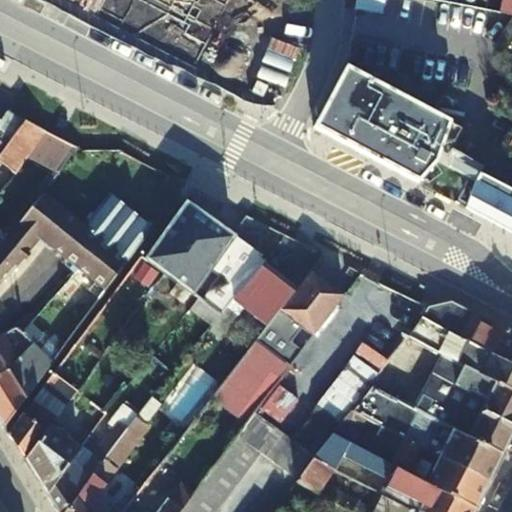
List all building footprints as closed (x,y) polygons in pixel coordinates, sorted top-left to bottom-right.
[(100,0),(94,13),(196,66),(230,0),(100,0)] [(356,0),(355,11),(383,16),(386,0),(356,0)] [(511,0),(503,0),(503,6),(502,10),(511,11),(511,0)] [(511,13),(492,40),(505,49),(511,38),(511,13)] [(344,68),(313,127),(368,157),(418,183),(436,162),(448,122),(344,68)] [(5,108),(0,114),(0,121),(15,130),(23,118),(5,108)] [(15,130),(8,140),(0,151),(0,161),(13,173),(27,154),(44,129),(23,118),(15,130)] [(44,129),(27,154),(58,170),(76,145),(44,129)] [(124,150),(120,150),(114,161),(147,178),(153,166),(124,150)] [(511,233),(511,191),(479,173),(474,183),(465,208),(511,233)] [(184,182),(168,174),(161,185),(176,193),(184,182)] [(41,194),(13,227),(7,233),(0,241),(0,282),(40,240),(80,273),(102,291),(151,226),(110,192),(82,226),(41,194)] [(230,232),(187,200),(144,257),(219,313),(231,298),(263,259),(255,254),(257,251),(231,231),(230,232)] [(263,259),(231,298),(266,325),(278,309),(297,285),(263,259)] [(310,268),(297,285),(278,309),(266,325),(247,351),(282,378),(345,296),(310,268)] [(86,312),(102,291),(80,273),(61,291),(86,312)] [(426,310),(422,316),(511,365),(511,332),(450,301),(428,307),(426,310)] [(409,338),(415,342),(422,332),(446,345),(440,355),(443,357),(511,395),(511,365),(422,316),(406,337),(409,338)] [(16,324),(0,334),(0,372),(42,334),(31,322),(21,331),(16,324)] [(0,422),(1,424),(58,349),(42,334),(0,372),(0,422)] [(511,434),(511,395),(443,357),(414,410),(502,455),(511,434)] [(24,459),(49,425),(75,389),(52,371),(6,433),(24,459)] [(57,511),(62,511),(139,414),(123,403),(111,418),(117,423),(81,468),(72,455),(44,491),(57,511)] [(62,511),(118,511),(119,511),(111,505),(107,508),(96,496),(156,417),(144,408),(139,414),(62,511)] [(396,450),(389,462),(476,508),(489,481),(403,436),(351,409),(333,433),(346,440),(355,430),(396,450)] [(489,481),(502,455),(414,410),(413,409),(409,416),(413,418),(403,436),(489,481)] [(179,511),(215,511),(263,450),(300,477),(314,457),(255,413),(182,509),(179,511)] [(24,459),(44,491),(72,455),(78,447),(49,425),(24,459)] [(473,511),(476,508),(389,462),(346,440),(333,433),(314,457),(333,467),(342,452),(390,477),(386,484),(421,503),(417,511),(473,511)] [(333,467),(314,457),(300,477),(296,482),(317,494),(333,467)] [(326,498),(352,511),(417,511),(375,490),(369,503),(334,486),(326,498)] [(179,511),(182,509),(167,498),(156,511),(179,511)]
